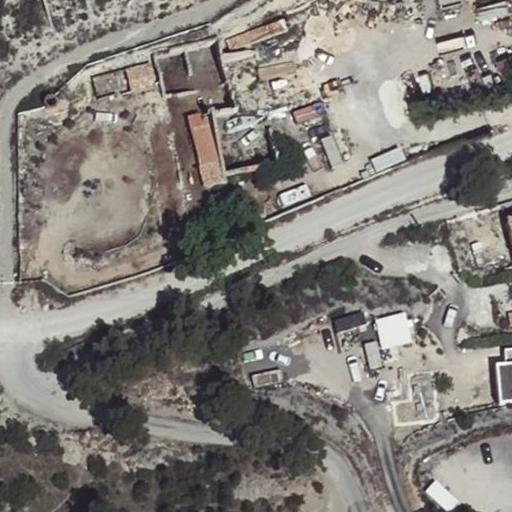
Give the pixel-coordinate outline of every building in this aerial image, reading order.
[(26,0),(39,45),(170,3),(169,0),(26,0)] [(425,0),(428,10),(468,0),(425,0)] [(235,140),(219,150),(225,179),(281,169),(276,135),(269,107),(259,56),(222,61),(218,45),(156,56),(166,102),(229,87),(237,116),(233,117),(235,140)] [(131,68),(135,90),(159,86),(155,64),(131,68)] [(60,103),(57,97),(54,95),(48,94),(43,98),(42,102),(43,108),(47,112),(53,112),(58,109),(60,103)] [(212,122),(219,150),(235,140),(233,117),(212,122)] [(145,146),(153,189),(180,173),(168,142),(145,146)] [(219,150),(194,164),(201,191),(227,186),(225,179),(219,150)] [(180,173),(153,189),(155,199),(182,189),(180,173)] [(410,313),(379,319),(383,341),(370,344),(374,362),(418,352),(410,313)] [(511,348),(510,349),(511,363),(501,364),(504,402),(511,401),(511,348)] [(241,378),(240,373),(239,371),(234,370),(230,372),(229,374),(229,379),(233,382),(238,382),(241,378)]
